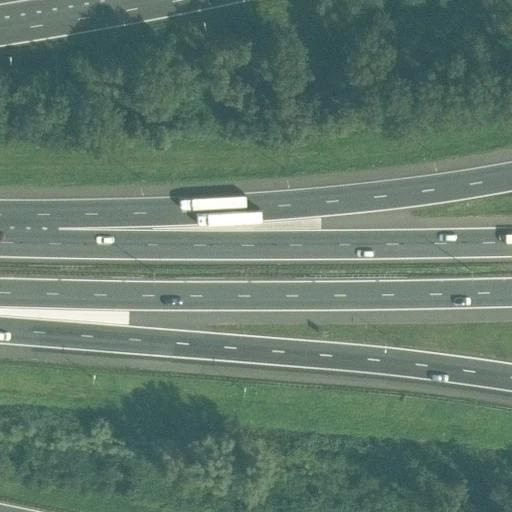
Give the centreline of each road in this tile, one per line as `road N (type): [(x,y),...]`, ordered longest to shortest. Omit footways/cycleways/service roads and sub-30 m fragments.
road 1 (motorway): [(0,329),(511,383)]
road 2 (motorway): [(0,292),(511,292)]
road 3 (motorway): [(511,174),(56,236)]
road 4 (motorway): [(511,240),(56,236)]
road 5 (motorway): [(153,5),(0,31)]
